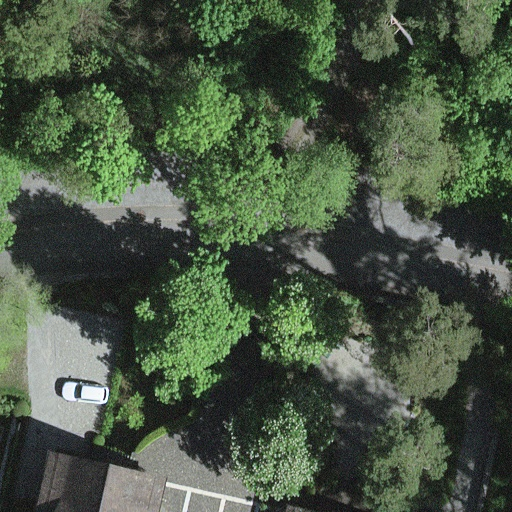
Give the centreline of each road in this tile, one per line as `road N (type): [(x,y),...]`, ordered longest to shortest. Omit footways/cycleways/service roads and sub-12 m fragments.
road 1 (residential): [(0,257),(107,234),(420,251),(511,272)]
road 2 (track): [(286,240),(362,0)]
